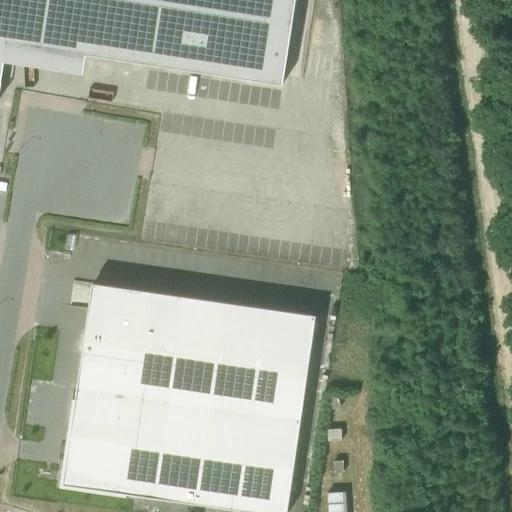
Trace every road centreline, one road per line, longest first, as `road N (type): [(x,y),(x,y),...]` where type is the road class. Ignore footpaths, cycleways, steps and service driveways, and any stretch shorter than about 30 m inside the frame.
road 1 (track): [(472,0),(511,329)]
road 2 (unknown): [(30,160),(0,371)]
